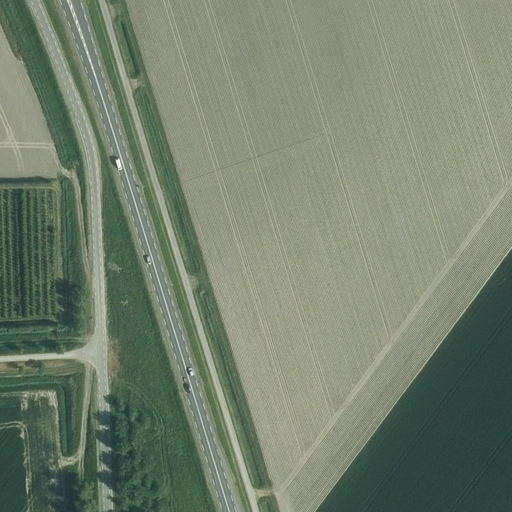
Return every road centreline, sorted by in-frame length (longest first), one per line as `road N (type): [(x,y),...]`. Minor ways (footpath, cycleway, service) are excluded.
road 1 (unclassified): [(256,511),(103,0)]
road 2 (primary): [(104,109),(228,511)]
road 3 (unclassified): [(100,352),(89,147),(33,0)]
road 4 (unclassified): [(106,511),(100,352)]
